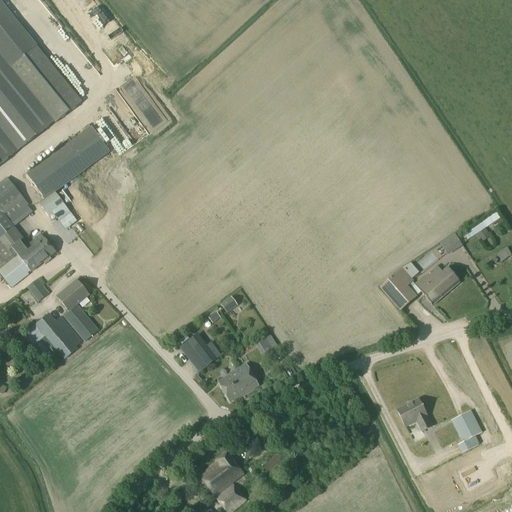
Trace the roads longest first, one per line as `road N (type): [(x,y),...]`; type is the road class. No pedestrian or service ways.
road 1 (unclassified): [(221,423),(340,368),(511,316)]
road 2 (unclassified): [(77,261),(221,423)]
road 3 (unclassified): [(221,423),(172,454),(121,511)]
